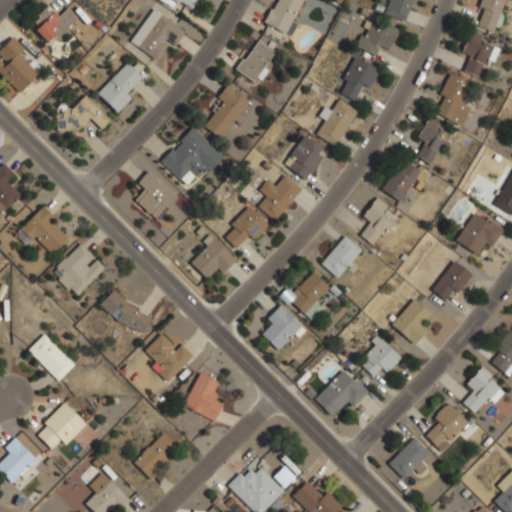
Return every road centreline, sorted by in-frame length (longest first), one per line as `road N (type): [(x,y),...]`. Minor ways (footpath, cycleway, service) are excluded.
road 1 (tertiary): [(0,112),(396,511)]
road 2 (residential): [(213,327),(372,148),(446,0)]
road 3 (residential): [(81,195),(221,36),(239,0)]
road 4 (residential): [(346,462),(511,272)]
road 5 (residential): [(161,511),(279,394)]
